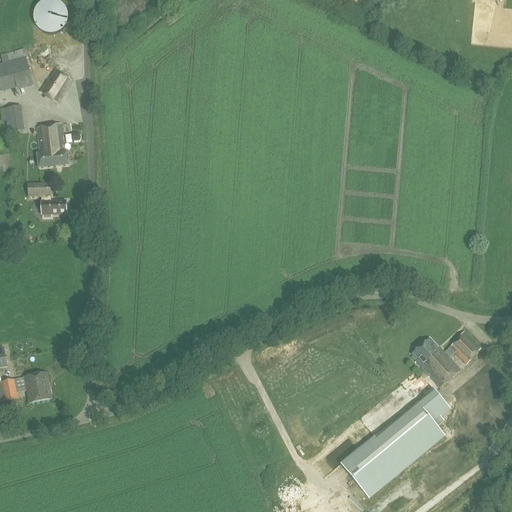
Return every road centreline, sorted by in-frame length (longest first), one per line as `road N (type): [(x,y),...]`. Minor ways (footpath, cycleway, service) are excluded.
road 1 (unclassified): [(91,418),(348,297),(403,296),(511,321)]
road 2 (unclassified): [(91,418),(88,0)]
